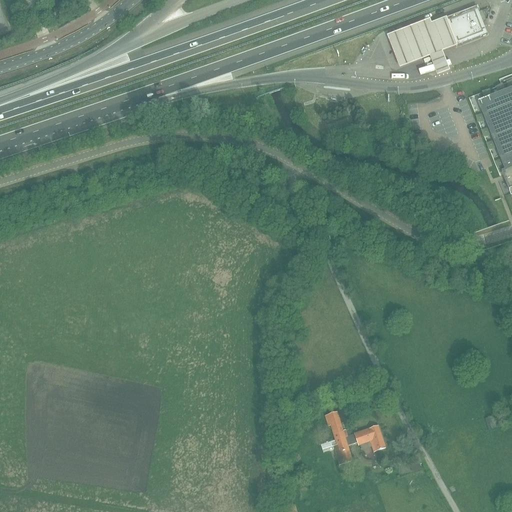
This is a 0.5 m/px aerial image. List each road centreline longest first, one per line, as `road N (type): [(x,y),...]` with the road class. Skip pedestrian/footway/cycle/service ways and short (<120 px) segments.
road 1 (unclassified): [(300,174),(294,196),(457,511)]
road 2 (motorway): [(331,0),(0,114)]
road 3 (unclassified): [(0,184),(178,136),(241,144),(300,174)]
road 4 (motorway): [(151,92),(411,0)]
road 5 (unclassified): [(300,174),(430,240),(471,245),(511,233)]
road 6 (motorway): [(0,142),(151,92)]
road 7 (motorway): [(133,39),(0,114)]
road 8 (tertiary): [(0,69),(49,52),(132,0)]
road 9 (motorway): [(151,92),(277,79)]
